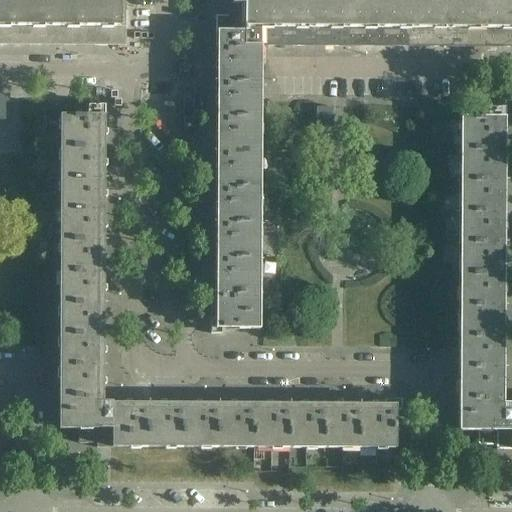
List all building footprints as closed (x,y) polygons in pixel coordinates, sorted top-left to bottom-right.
[(0,0),(0,45),(125,46),(125,7),(120,7),(120,0),(0,0)] [(511,48),(511,0),(232,0),(232,5),(235,5),(235,16),(233,16),(233,17),(243,17),(243,47),(260,47),(511,48)] [(260,189),(260,102),(260,47),(243,47),(243,17),(233,17),(233,20),(220,20),(220,17),(215,17),(215,48),(221,48),(221,189),(260,189)] [(0,120),(9,120),(9,95),(0,95),(0,120)] [(333,128),(333,108),(316,108),(316,128),(333,128)] [(98,273),(99,117),(60,116),(59,273),(98,273)] [(498,275),(499,119),(485,119),(460,118),(459,275),(498,275)] [(259,330),(259,259),(260,189),(221,189),(220,330),(259,330)] [(98,403),(98,273),(59,273),(59,430),(78,430),(78,444),(110,444),(111,444),(111,410),(111,403),(98,403)] [(497,405),(498,275),(459,275),(459,277),(458,347),(458,432),(477,432),(477,446),(510,446),(511,446),(511,411),(511,405),(497,405)] [(395,450),(395,411),(384,411),(111,410),(111,444),(110,444),(110,448),(395,450)]
